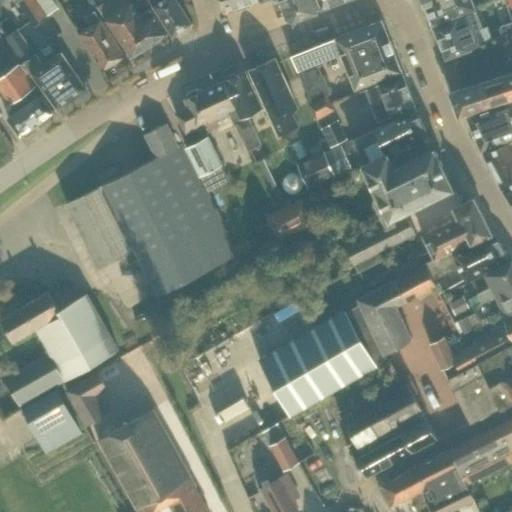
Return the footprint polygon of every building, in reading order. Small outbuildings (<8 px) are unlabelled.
[(17,0),(34,26),(48,17),(36,0),(17,0)] [(126,0),(104,17),(131,57),(167,33),(150,8),(140,15),(129,0),(126,0)] [(149,0),(153,5),(172,35),(192,23),(177,0),(149,0)] [(281,0),(287,16),(293,19),(318,11),(316,5),(320,3),(318,0),(220,0),(223,9),(252,0),(281,0)] [(422,0),(424,5),(425,5),(432,23),(458,13),(475,7),(472,0),(422,0)] [(475,7),(458,13),(459,16),(433,26),(446,57),(482,44),(476,30),(483,27),(475,7)] [(78,33),(102,71),(124,56),(95,10),(86,15),(91,24),(78,33)] [(355,88),(401,70),(382,20),(291,55),(300,76),(311,102),(326,94),(330,92),(326,85),(317,63),(331,58),(335,69),(346,65),(355,88)] [(500,32),(500,34),(501,40),(511,36),(511,26),(502,30),(500,32)] [(45,90),(46,91),(66,77),(77,94),(85,89),(61,52),(43,64),(35,53),(34,54),(17,29),(5,38),(22,63),(21,63),(30,75),(32,73),(45,90)] [(254,81),(265,105),(272,119),(278,134),(297,125),(291,110),(297,107),(275,57),(249,69),(254,81)] [(8,117),(20,135),(52,112),(40,94),(37,96),(32,89),(34,87),(18,64),(0,76),(0,88),(11,103),(13,102),(19,110),(8,117)] [(243,115),(265,105),(254,81),(250,82),(245,71),(236,75),(232,73),(228,76),(226,79),(224,80),(242,121),(252,145),(260,141),(248,119),(245,120),(243,115)] [(511,71),(450,92),(458,117),(466,114),(511,98),(511,71)] [(414,105),(403,74),(365,88),(377,119),(414,105)] [(77,94),(66,77),(46,91),(58,108),(77,94)] [(252,145),(242,121),(224,80),(202,90),(198,87),(186,93),(184,97),(188,105),(175,113),(186,132),(198,125),(197,124),(205,121),(206,124),(217,119),(215,115),(228,110),(234,124),(237,123),(249,147),(252,145)] [(328,97),(326,94),(311,102),(308,104),(317,119),(334,109),(328,97)] [(511,136),(511,98),(466,114),(481,148),(511,136)] [(426,132),(415,109),(352,139),(358,151),(379,140),(385,152),(426,132)] [(322,126),(331,144),(346,137),(337,118),(322,126)] [(236,256),(181,145),(177,146),(167,123),(145,133),(156,157),(66,201),(98,266),(135,248),(158,295),(236,256)] [(186,147),(195,165),(201,175),(220,165),(222,164),(207,136),(186,147)] [(511,140),(482,152),(502,189),(511,183),(511,140)] [(363,164),(390,217),(453,186),(433,148),(395,167),(387,152),(363,164)] [(297,164),(309,185),(334,173),(325,152),(297,164)] [(201,175),(205,184),(225,174),(220,165),(201,175)] [(511,184),(502,190),(511,205),(511,184)] [(397,270),(401,277),(425,265),(445,254),(451,251),(491,232),(473,197),(453,207),(458,216),(422,234),(430,250),(415,257),(416,260),(397,270)] [(303,199),(287,207),(269,216),(281,240),(315,223),(303,199)] [(381,250),(416,233),(406,213),(345,244),(358,271),(385,258),(381,250)] [(451,251),(445,254),(425,265),(432,278),(457,265),(464,278),(508,257),(493,233),(492,233),(491,232),(451,251)] [(496,294),(511,285),(511,259),(511,260),(485,273),(492,286),(478,293),(482,301),(496,294)] [(401,277),(358,299),(359,302),(345,310),(345,309),(259,358),(291,414),(377,365),(376,362),(385,357),(383,354),(413,338),(397,306),(436,286),(432,278),(430,275),(425,265),(401,277)] [(511,312),(511,285),(496,294),(507,315),(511,312)] [(3,378),(19,405),(118,349),(86,292),(58,309),(48,291),(1,318),(14,340),(35,327),(49,352),(3,378)] [(455,314),(469,307),(463,296),(449,303),(455,314)] [(511,313),(504,317),(508,327),(454,356),(453,357),(456,363),(460,370),(477,361),(511,341),(511,313)] [(463,333),(473,327),(467,315),(457,320),(463,333)] [(456,363),(453,357),(454,356),(446,337),(430,344),(442,369),(456,363)] [(511,341),(477,361),(460,370),(447,377),(470,421),(499,407),(500,409),(511,402),(511,341)] [(96,394),(107,387),(98,371),(65,390),(86,425),(107,412),(96,394)] [(364,474),(366,476),(437,438),(404,376),(339,412),(355,440),(347,445),(349,448),(348,450),(351,455),(354,456),(359,464),(358,467),(361,473),(364,474)] [(22,409),(46,452),(81,432),(56,388),(22,409)] [(146,511),(167,501),(173,511),(209,511),(194,485),(196,485),(153,408),(98,439),(138,511),(146,511)] [(450,449),(455,460),(467,482),(511,459),(511,436),(505,421),(450,449)] [(284,470),(287,468),(299,461),(285,436),(269,444),(284,470)] [(455,460),(450,449),(417,465),(378,486),(389,507),(423,488),(429,500),(427,501),(432,511),(445,511),(474,497),(467,482),(455,460)] [(299,496),(287,474),(287,473),(261,487),(274,511),(293,511),(298,509),(292,500),(299,496)]
